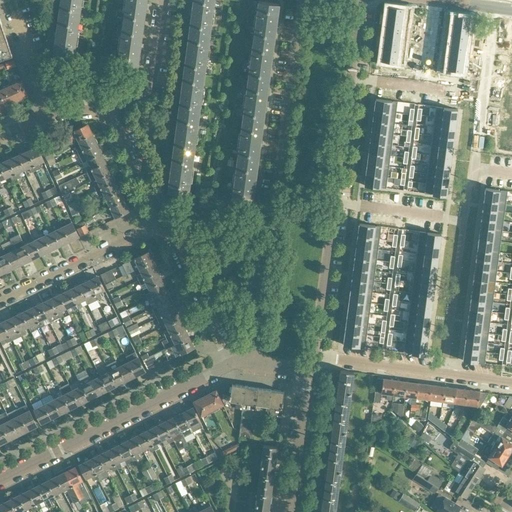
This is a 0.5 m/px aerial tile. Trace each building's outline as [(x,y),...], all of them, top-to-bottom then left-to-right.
[(79,17),(81,0),(60,0),(58,15),(79,17)] [(143,26),(145,11),(145,9),(148,9),(148,4),(146,4),(146,0),(125,0),(123,23),(143,26)] [(209,35),(212,15),(213,0),(192,0),(192,10),(189,9),(188,15),(191,15),(189,32),(209,35)] [(273,43),(276,27),(278,27),(279,22),(276,22),(279,3),(259,1),(253,41),(273,43)] [(388,6),(387,17),(408,20),(410,8),(405,8),(404,8),(388,6)] [(448,13),(447,25),(468,28),(470,16),(454,14),(454,15),(453,14),(448,13)] [(73,58),(79,17),(58,15),(56,31),(54,31),(53,36),(55,37),(53,55),(73,58)] [(387,17),(385,27),(407,30),(408,20),(387,17)] [(141,43),(143,26),(123,23),(117,63),(138,66),(140,48),(142,49),(143,43),(141,43)] [(447,25),(445,35),(467,38),(468,28),(447,25)] [(385,27),(384,38),(406,41),(407,30),(385,27)] [(204,75),(209,35),(189,32),(186,49),(184,49),(183,54),(185,55),(183,72),(204,75)] [(0,46),(8,44),(5,33),(0,34),(0,46)] [(445,35),(444,46),(466,49),(467,38),(445,35)] [(384,38),(382,49),(404,52),(406,41),(384,38)] [(271,61),(273,43),(253,41),(248,81),(268,83),(270,67),(273,67),(274,62),(271,61)] [(0,58),(12,55),(8,44),(0,46),(0,58)] [(444,46),(442,57),(464,60),(466,49),(444,46)] [(382,49),(381,60),(397,62),(398,62),(403,63),(404,52),(382,49)] [(442,57),(441,68),(446,69),(446,68),(447,69),(463,71),(464,60),(442,57)] [(16,66),(14,60),(2,64),(3,68),(3,69),(7,68),(8,68),(16,66)] [(199,114),(204,75),(183,72),(181,89),(178,89),(178,94),(180,94),(178,112),(199,114)] [(27,96),(21,81),(10,86),(16,100),(27,96)] [(263,123),(265,106),(267,107),(268,101),(266,101),(268,83),(248,81),(243,121),(263,123)] [(16,100),(10,86),(0,90),(0,93),(5,105),(16,100)] [(376,98),(374,109),(396,112),(398,101),(376,98)] [(436,106),(434,116),(456,119),(458,109),(436,106)] [(511,107),(505,106),(503,118),(511,119),(511,107)] [(374,109),(373,120),(395,123),(396,112),(374,109)] [(193,154),(199,114),(178,112),(176,129),(173,128),(172,134),(175,134),(173,151),(193,154)] [(434,116),(433,126),(455,129),(456,119),(434,116)] [(511,119),(503,118),(502,128),(511,128),(511,119)] [(373,120),(372,131),(393,134),(395,123),(373,120)] [(260,140),(263,123),(243,121),(237,160),(257,163),(260,146),(262,146),(263,141),(260,140)] [(92,134),(88,124),(58,138),(62,147),(74,142),(78,140),(92,134)] [(433,126),(432,135),(454,138),(455,129),(433,126)] [(511,128),(502,128),(501,137),(511,138),(511,128)] [(372,131),(370,142),(392,144),(393,134),(372,131)] [(97,142),(96,139),(95,139),(92,134),(78,140),(81,146),(76,148),(78,152),(97,143),(97,142)] [(432,135),(431,145),(452,148),(454,138),(432,135)] [(511,138),(501,137),(500,147),(511,148),(511,138)] [(370,142),(369,152),(391,155),(392,144),(370,142)] [(83,162),(101,153),(102,152),(100,149),(99,149),(97,144),(97,143),(78,152),(83,162)] [(431,145),(429,154),(451,157),(452,148),(431,145)] [(38,163),(43,161),(37,147),(32,149),(31,148),(28,150),(37,170),(41,168),(38,163)] [(37,170),(28,150),(28,151),(22,154),(21,153),(18,154),(18,155),(24,169),(25,171),(30,168),(32,172),(37,170)] [(188,195),(193,154),(173,151),(170,168),(168,168),(167,173),(170,174),(167,192),(188,195)] [(369,152),(367,163),(389,166),(391,155),(369,152)] [(87,171),(106,163),(106,161),(105,158),(104,158),(101,153),(83,162),(81,163),(83,168),(85,167),(87,171)] [(429,154),(428,164),(450,167),(451,157),(429,154)] [(24,169),(18,155),(13,158),(12,157),(8,158),(8,160),(16,179),(17,178),(22,176),(19,171),(24,169)] [(16,179),(8,160),(3,162),(2,161),(0,162),(0,167),(4,178),(10,175),(13,183),(18,180),(17,178),(16,179)] [(255,180),(257,163),(237,160),(232,200),(252,203),(254,186),(257,186),(257,181),(255,180)] [(92,181),(110,172),(111,171),(109,168),(108,167),(106,163),(87,171),(92,181)] [(367,163),(366,174),(388,177),(389,166),(367,163)] [(428,164),(427,173),(449,176),(450,167),(428,164)] [(96,190),(115,182),(115,181),(115,180),(114,177),(113,177),(110,172),(92,181),(96,190)] [(427,173),(426,183),(447,186),(449,176),(427,173)] [(366,174),(364,185),(386,188),(388,177),(366,174)] [(75,189),(73,186),(80,182),(77,177),(59,185),(63,195),(69,192),(75,189)] [(106,198),(119,191),(120,190),(118,187),(117,186),(115,182),(96,190),(93,192),(97,201),(105,197),(106,198)] [(426,183),(424,193),(446,196),(447,186),(426,183)] [(485,188),(484,199),(506,202),(507,191),(485,188)] [(106,210),(124,201),(124,199),(123,196),(121,196),(119,192),(119,191),(106,198),(108,202),(103,205),(106,210)] [(62,201),(59,195),(50,200),(53,206),(62,201)] [(13,197),(5,200),(8,206),(15,203),(13,197)] [(484,199),(483,209),(505,212),(506,202),(484,199)] [(78,211),(83,209),(81,206),(79,207),(76,201),(68,205),(72,214),(78,211)] [(115,217),(128,211),(128,210),(129,209),(127,206),(126,205),(124,201),(106,210),(107,213),(112,211),(115,217)] [(483,209),(481,218),(503,221),(505,212),(483,209)] [(481,218),(480,228),(502,231),(503,221),(481,218)] [(78,236),(72,222),(62,227),(69,241),(70,240),(71,241),(74,240),(74,238),(78,236)] [(359,223),(358,236),(379,239),(381,226),(359,223)] [(88,232),(85,225),(78,228),(81,235),(88,232)] [(69,241),(62,227),(53,231),(59,246),(60,245),(62,246),(65,244),(65,243),(69,241)] [(480,228),(479,238),(501,241),(502,231),(480,228)] [(59,246),(53,231),(43,236),(50,250),(51,250),(52,250),(55,249),(55,247),(59,246)] [(419,231),(418,242),(440,245),(441,234),(419,231)] [(24,245),(22,239),(21,239),(19,234),(10,239),(12,244),(21,264),(22,263),(23,264),(27,262),(27,261),(31,259),(24,245)] [(50,250),(43,236),(34,240),(40,255),(41,254),(42,255),(46,253),(46,252),(50,250)] [(358,236),(356,246),(378,249),(379,239),(358,236)] [(479,238),(477,249),(499,252),(501,241),(479,238)] [(34,240),(24,245),(31,259),(32,259),(33,259),(36,258),(36,257),(40,255),(34,240)] [(418,242),(416,253),(438,256),(440,245),(418,242)] [(21,264),(12,244),(3,248),(6,254),(5,254),(12,268),(13,268),(14,268),(18,267),(18,266),(21,264)] [(356,246),(355,257),(377,260),(378,249),(356,246)] [(477,249),(476,259),(498,261),(499,252),(477,249)] [(139,268),(153,261),(148,252),(122,264),(127,273),(139,267),(139,268)] [(416,253),(415,263),(437,265),(438,256),(416,253)] [(12,268),(5,254),(0,256),(0,267),(2,273),(3,272),(5,273),(8,272),(8,270),(12,268)] [(355,257),(353,268),(375,271),(377,260),(355,257)] [(476,259),(475,268),(497,271),(498,261),(476,259)] [(139,279),(157,271),(155,266),(156,265),(154,261),(153,261),(139,268),(141,273),(136,275),(139,279)] [(415,263),(414,272),(436,275),(437,265),(415,263)] [(353,268),(352,278),(374,281),(375,271),(353,268)] [(475,268),(473,279),(495,282),(497,271),(475,268)] [(116,279),(111,270),(111,269),(100,275),(105,284),(111,281),(116,279)] [(162,280),(159,275),(160,274),(158,271),(157,271),(139,279),(141,284),(146,282),(148,287),(162,280)] [(414,272),(413,282),(434,284),(436,275),(414,272)] [(104,289),(97,276),(96,276),(93,277),(93,278),(88,281),(97,299),(101,297),(99,292),(104,289)] [(352,278),(350,289),(372,292),(374,281),(352,278)] [(473,279),(472,290),(494,292),(495,282),(473,279)] [(97,299),(88,281),(87,280),(84,282),(84,283),(79,285),(87,303),(93,301),(97,299)] [(166,290),(164,285),(165,284),(163,280),(162,280),(148,287),(151,292),(146,294),(148,299),(166,290)] [(413,282),(411,292),(433,295),(434,284),(413,282)] [(87,303),(79,285),(78,285),(74,286),(74,287),(69,290),(78,308),(82,306),(87,303)] [(65,292),(60,294),(66,307),(71,305),(74,310),(78,308),(69,290),(68,289),(65,291),(65,292)] [(350,289),(349,300),(371,303),(372,292),(350,289)] [(157,306),(171,299),(169,294),(169,293),(168,290),(166,290),(148,299),(150,303),(155,301),(157,306)] [(472,290),(471,299),(493,302),(494,292),(472,290)] [(411,292),(410,302),(432,305),(433,295),(411,292)] [(66,307),(60,294),(59,294),(58,294),(55,295),(55,296),(50,299),(59,317),(63,315),(69,312),(66,307)] [(59,317),(50,299),(49,298),(46,300),(46,301),(41,303),(47,317),(48,316),(50,321),(59,317)] [(176,309),(173,304),(174,303),(172,299),(171,299),(157,306),(152,308),(157,318),(176,309)] [(471,299),(469,309),(491,311),(493,302),(471,299)] [(349,300),(348,311),(369,313),(371,303),(349,300)] [(410,302),(409,311),(430,314),(432,305),(410,302)] [(47,317),(41,303),(40,303),(39,303),(36,304),(36,305),(32,307),(41,326),(44,324),(42,319),(47,317)] [(41,326),(32,307),(31,308),(30,307),(27,309),(27,310),(23,312),(29,325),(28,326),(31,330),(32,330),(41,326)] [(166,325),(180,318),(178,313),(178,312),(177,309),(176,309),(157,318),(162,327),(166,325)] [(469,309),(468,319),(490,322),(491,311),(469,309)] [(348,311),(346,321),(368,324),(369,313),(348,311)] [(409,311),(407,322),(429,325),(430,314),(409,311)] [(29,325),(23,312),(21,313),(20,312),(17,313),(17,314),(13,316),(22,335),(25,333),(23,328),(28,326),(29,325)] [(22,335),(13,316),(12,317),(11,316),(8,318),(8,319),(4,321),(13,339),(22,335)] [(110,327),(121,322),(118,316),(107,321),(110,327)] [(166,337),(185,328),(182,323),(183,322),(181,319),(180,318),(166,325),(169,330),(164,332),(166,337)] [(468,319),(467,330),(489,333),(490,322),(468,319)] [(13,339),(4,321),(2,322),(1,321),(0,321),(0,340),(6,338),(8,341),(13,339)] [(107,321),(99,325),(101,331),(110,327),(107,321)] [(346,321),(345,332),(367,335),(368,324),(346,321)] [(407,322),(406,332),(428,334),(429,325),(407,322)] [(138,327),(139,327),(137,323),(127,327),(129,332),(138,327)] [(140,332),(138,327),(129,332),(132,337),(134,341),(140,338),(138,334),(140,332)] [(189,337),(187,332),(187,331),(186,328),(185,328),(166,337),(170,346),(175,344),(189,337)] [(58,336),(61,342),(76,334),(74,329),(58,336)] [(467,330),(465,339),(487,342),(489,333),(467,330)] [(345,332),(343,344),(365,347),(367,335),(345,332)] [(406,332),(405,341),(427,344),(428,334),(406,332)] [(168,359),(194,347),(189,337),(175,344),(170,346),(163,349),(168,359)] [(73,345),(70,339),(66,341),(67,342),(61,344),(64,349),(73,345)] [(465,339),(464,349),(486,352),(487,342),(465,339)] [(405,341),(403,352),(425,355),(427,344),(405,341)] [(61,344),(61,343),(51,348),(54,354),(64,349),(61,344)] [(28,357),(40,352),(37,346),(26,350),(28,357)] [(464,349),(463,360),(485,363),(486,352),(464,349)] [(159,364),(154,354),(149,356),(143,359),(148,370),(159,364)] [(145,371),(138,356),(128,361),(135,376),(139,374),(140,374),(143,373),(143,372),(145,371)] [(118,366),(115,360),(106,365),(109,371),(116,385),(120,383),(121,384),(124,382),(124,381),(125,381),(118,366)] [(135,376),(128,361),(118,366),(125,381),(129,379),(130,379),(133,378),(133,377),(135,376)] [(350,393),(353,372),(340,370),(337,391),(350,393)] [(21,382),(31,377),(28,371),(18,375),(21,382)] [(116,385),(109,371),(100,376),(107,390),(111,388),(112,389),(115,387),(115,386),(116,385)] [(90,380),(91,380),(89,376),(79,382),(88,400),(92,398),(93,398),(96,397),(96,395),(97,395),(90,380)] [(100,376),(91,380),(90,380),(97,395),(101,393),(102,393),(105,392),(105,391),(107,390),(100,376)] [(16,385),(13,378),(3,383),(6,389),(16,385)] [(375,398),(374,401),(380,402),(380,398),(381,393),(387,394),(387,399),(392,399),(393,399),(393,394),(392,394),(394,380),(383,378),(383,379),(377,378),(375,398)] [(404,396),(406,381),(394,380),(392,394),(393,394),(404,396)] [(414,410),(418,383),(406,381),(404,396),(411,397),(410,403),(412,404),(411,410),(414,410)] [(88,400),(79,382),(70,386),(72,389),(72,390),(79,404),(82,402),(83,403),(86,401),(87,400),(88,400)] [(418,383),(416,397),(421,398),(429,399),(431,384),(418,383)] [(242,412),(245,386),(232,384),(230,394),(229,396),(222,395),(222,398),(226,405),(233,406),(232,411),(242,412)] [(442,401),(444,386),(431,384),(429,399),(442,401)] [(254,410),(258,387),(245,386),(242,412),(238,438),(251,439),(254,410)] [(454,402),(456,388),(444,386),(442,401),(454,402)] [(267,414),(271,389),(258,387),(254,410),(251,439),(264,441),(265,434),(264,434),(267,414)] [(466,404),(468,389),(456,388),(454,402),(466,404)] [(283,405),(283,402),(282,401),(284,391),(271,389),(267,414),(281,416),(282,407),(282,404),(283,405)] [(480,406),(488,392),(468,389),(466,404),(480,406)] [(79,404),(72,390),(62,394),(69,409),(73,407),(74,408),(77,406),(77,405),(79,404)] [(222,404),(219,397),(216,391),(205,396),(212,410),(222,404)] [(348,412),(350,393),(337,391),(335,410),(348,412)] [(69,409),(62,394),(53,399),(60,414),(63,412),(64,412),(68,411),(68,410),(69,409)] [(212,410),(205,396),(194,402),(201,415),(212,410)] [(53,399),(44,404),(43,404),(50,418),(54,417),(55,417),(59,415),(59,414),(60,414),(53,399)] [(43,404),(44,404),(42,401),(33,405),(34,408),(33,408),(41,423),(45,421),(46,422),(49,420),(49,419),(50,418),(43,404)] [(392,405),(392,408),(402,418),(404,404),(394,402),(394,405),(392,405)] [(33,428),(37,426),(26,405),(17,409),(18,411),(19,414),(20,414),(28,430),(29,431),(33,429),(33,428)] [(511,405),(510,409),(509,409),(509,408),(504,405),(502,409),(511,415),(511,405)] [(486,418),(490,412),(480,406),(476,412),(486,418)] [(202,427),(192,407),(191,408),(190,408),(187,409),(187,410),(183,412),(193,432),(193,431),(202,427)] [(28,430),(20,414),(19,414),(18,411),(17,409),(7,414),(8,415),(8,416),(10,420),(10,419),(18,435),(19,435),(20,435),(23,434),(23,432),(28,430)] [(511,415),(502,409),(500,411),(505,414),(504,416),(511,421),(508,427),(511,429),(511,415)] [(345,431),(348,412),(335,410),(332,430),(345,431)] [(10,419),(10,420),(8,416),(8,415),(7,414),(6,411),(0,414),(0,422),(1,424),(9,440),(9,439),(10,440),(14,438),(14,437),(18,435),(10,419)] [(429,411),(428,418),(436,425),(439,418),(429,411)] [(193,432),(183,412),(181,413),(180,412),(177,414),(177,415),(173,417),(184,437),(193,432)] [(184,437),(173,417),(172,417),(171,417),(168,418),(168,420),(164,422),(173,440),(174,440),(179,450),(188,445),(184,437)] [(447,425),(439,418),(436,425),(444,430),(446,426),(447,425)] [(482,418),(477,424),(479,425),(493,433),(494,434),(498,427),(482,418)] [(173,440),(164,422),(163,421),(160,423),(160,424),(154,426),(161,440),(164,445),(173,440)] [(9,440),(1,424),(0,422),(0,443),(0,444),(1,445),(4,443),(5,442),(9,440)] [(161,440),(154,426),(153,426),(150,427),(150,429),(145,431),(154,450),(159,447),(157,442),(161,440)] [(453,432),(446,426),(444,430),(451,436),(452,434),(453,432)] [(493,433),(487,442),(492,445),(507,455),(511,450),(511,449),(511,443),(501,436),(504,431),(498,427),(494,434),(493,433)] [(343,451),(345,431),(332,430),(329,449),(343,451)] [(457,445),(438,430),(434,435),(441,441),(453,450),(457,445)] [(154,450),(145,431),(144,431),(141,432),(141,433),(136,436),(142,449),(148,447),(150,452),(154,450)] [(389,434),(391,441),(399,438),(397,431),(389,434)] [(415,439),(407,432),(402,439),(410,445),(415,439)] [(277,443),(278,436),(265,434),(264,441),(277,443)] [(142,449),(136,436),(135,435),(131,437),(132,438),(126,441),(136,459),(141,457),(138,452),(142,449)] [(457,444),(474,455),(478,449),(461,438),(457,444)] [(136,459),(126,441),(125,440),(122,442),(122,443),(117,445),(124,459),(126,464),(132,461),(136,459)] [(487,442),(481,452),(489,457),(486,463),(491,466),(495,461),(500,464),(501,465),(503,463),(504,463),(505,461),(505,460),(507,455),(492,445),(487,442)] [(239,448),(239,443),(230,447),(231,451),(239,448)] [(274,466),(277,449),(277,446),(263,444),(260,464),(274,466)] [(474,455),(457,444),(454,450),(471,460),(474,455)] [(124,459),(117,445),(116,445),(113,446),(113,448),(108,450),(117,469),(122,466),(119,461),(124,459)] [(222,456),(231,451),(230,447),(220,452),(222,456)] [(340,470),(343,451),(329,449),(327,469),(340,470)] [(117,469),(108,450),(107,450),(106,450),(103,451),(103,452),(98,455),(105,468),(110,466),(113,471),(117,469)] [(218,458),(215,451),(205,457),(208,463),(218,458)] [(98,455),(97,454),(94,456),(94,457),(89,460),(98,478),(103,476),(104,478),(109,475),(105,468),(98,455)] [(165,485),(151,457),(148,459),(152,467),(151,467),(158,480),(162,486),(165,485)] [(208,463),(205,457),(196,461),(199,468),(208,463)] [(410,460),(407,465),(417,471),(417,472),(439,486),(442,480),(431,474),(434,470),(412,457),(410,460)] [(89,460),(88,459),(85,461),(85,462),(79,465),(86,478),(89,483),(98,478),(89,460)] [(485,468),(472,460),(472,462),(467,459),(459,472),(475,483),(476,482),(478,483),(480,479),(479,477),(485,468)] [(189,472),(199,468),(196,461),(186,466),(189,472)] [(91,499),(73,464),(64,469),(80,499),(78,499),(81,504),(91,499)] [(272,485),(274,466),(260,464),(258,483),(272,485)] [(189,472),(186,466),(183,468),(182,466),(176,469),(177,471),(180,477),(189,472)] [(158,480),(151,467),(142,472),(149,485),(148,485),(152,491),(156,489),(153,483),(158,480)] [(80,499),(64,469),(54,474),(56,476),(63,489),(64,492),(67,490),(74,502),(78,499),(80,499)] [(338,490),(340,470),(327,469),(324,488),(338,490)] [(180,477),(177,471),(167,476),(170,482),(180,477)] [(439,486),(417,472),(412,479),(434,493),(439,486)] [(466,498),(475,483),(459,472),(454,480),(455,481),(451,489),(466,498)] [(56,476),(51,479),(50,478),(47,479),(47,480),(56,499),(60,497),(58,492),(63,489),(56,476)] [(56,499),(47,480),(47,481),(42,483),(40,483),(37,484),(37,485),(47,504),(48,508),(54,505),(52,501),(56,499)] [(111,504),(112,504),(100,481),(90,486),(103,511),(110,511),(114,510),(111,504)] [(135,483),(126,489),(129,494),(138,488),(135,483)] [(269,505),(271,488),(272,485),(258,483),(255,504),(269,505)] [(47,504),(37,485),(37,486),(32,488),(31,487),(28,489),(28,490),(37,509),(47,504)] [(335,510),(338,490),(324,488),(322,508),(335,510)] [(37,509),(28,490),(23,493),(22,492),(18,494),(18,495),(25,509),(30,506),(33,511),(37,509)] [(124,505),(118,494),(112,497),(115,502),(112,504),(111,504),(114,510),(124,505)] [(399,501),(415,510),(419,503),(404,494),(399,501)] [(457,511),(460,507),(445,497),(439,494),(430,507),(437,511),(457,511)] [(25,509),(18,495),(14,498),(12,497),(9,498),(9,500),(14,511),(20,511),(25,509)] [(14,511),(9,500),(4,502),(3,501),(0,502),(0,505),(3,511),(14,511)]
